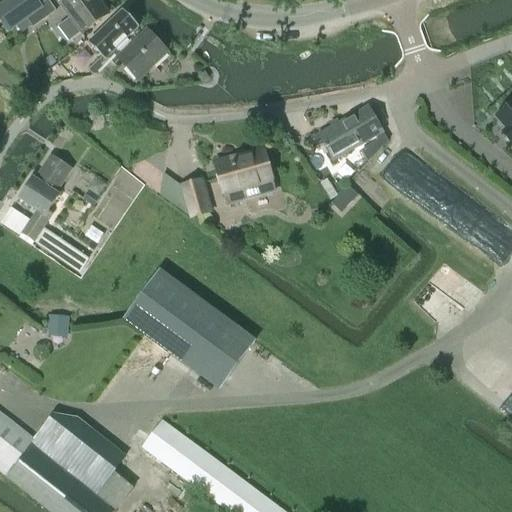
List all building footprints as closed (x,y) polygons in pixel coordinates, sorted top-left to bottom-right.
[(24,20),(39,9),(32,0),(13,0),(0,10),(0,24),(8,36),(18,29),(26,23),(24,20)] [(69,19),(58,28),(69,43),(81,34),(82,36),(107,17),(94,0),(70,0),(60,7),(69,19)] [(24,20),(26,23),(30,28),(32,31),(56,14),(48,3),(39,9),(24,20)] [(122,13),(89,44),(103,58),(106,61),(108,60),(114,53),(117,56),(128,45),(125,42),(138,30),(122,13)] [(26,23),(18,29),(22,35),(30,28),(26,23)] [(137,83),(166,55),(146,34),(120,58),(117,62),(137,83)] [(97,64),(87,73),(92,78),(99,78),(104,74),(99,68),(106,61),(103,58),(97,64)] [(109,79),(118,71),(108,60),(106,61),(99,68),(104,74),(109,79)] [(201,78),(200,82),(204,86),(208,84),(210,79),(206,76),(201,78)] [(511,105),(495,120),(505,131),(501,134),(511,146),(511,105)] [(369,109),(358,116),(318,138),(332,163),(383,135),(369,109)] [(274,195),(271,185),(262,153),(216,166),(226,201),(242,197),(244,203),(274,195)] [(54,196),(70,172),(50,159),(34,183),(31,181),(17,201),(37,214),(30,224),(11,211),(0,226),(19,239),(21,236),(33,245),(42,231),(52,217),(48,214),(58,198),(54,196)] [(319,186),(329,202),(336,197),(326,181),(319,186)] [(190,220),(210,215),(202,184),(182,189),(190,220)] [(93,208),(99,199),(89,192),(83,201),(93,208)] [(42,231),(33,245),(78,275),(87,261),(42,231)] [(377,252),(376,265),(390,266),(391,252),(377,252)] [(255,344),(159,274),(124,323),(219,393),(255,344)] [(49,317),(48,338),(67,339),(68,319),(49,317)] [(34,440),(0,414),(0,474),(47,511),(114,511),(115,511),(96,496),(127,457),(79,420),(53,415),(34,440)] [(224,511),(280,511),(161,422),(141,449),(224,511)]
